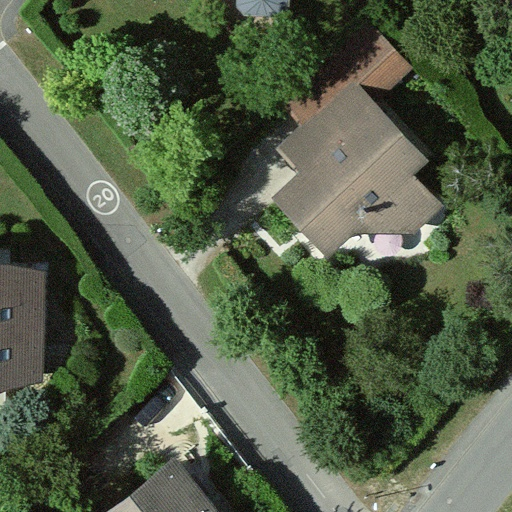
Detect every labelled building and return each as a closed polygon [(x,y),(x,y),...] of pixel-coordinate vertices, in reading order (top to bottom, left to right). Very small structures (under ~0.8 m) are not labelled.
[(232,0),(232,7),(241,17),(276,17),(286,8),(285,0),(232,0)] [(395,52),(365,22),(288,99),(315,127),(336,148),(305,175),(281,198),(305,225),(314,217),(334,239),(363,213),(377,228),(403,229),(432,203),(409,177),(422,165),(363,99),(356,91),(395,52)] [(403,60),(395,52),(356,91),(363,99),(403,60)] [(336,148),(315,127),(284,154),(305,175),(336,148)] [(334,239),(314,217),(305,225),(325,247),(334,239)] [(0,379),(27,358),(35,286),(0,281),(0,379)] [(211,511),(173,464),(111,511),(211,511)]
